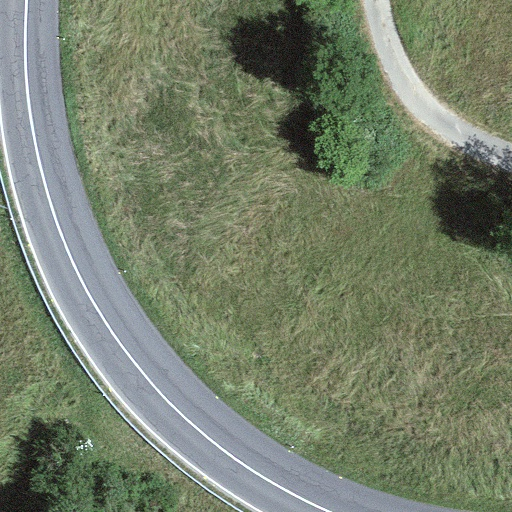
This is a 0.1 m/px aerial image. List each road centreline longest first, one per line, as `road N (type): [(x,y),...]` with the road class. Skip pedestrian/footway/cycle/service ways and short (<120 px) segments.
road 1 (primary): [(27,0),(35,146),(84,285),(173,407),(249,468),(329,511)]
road 2 (track): [(511,156),(458,132),(420,102),(400,74),(377,0)]
